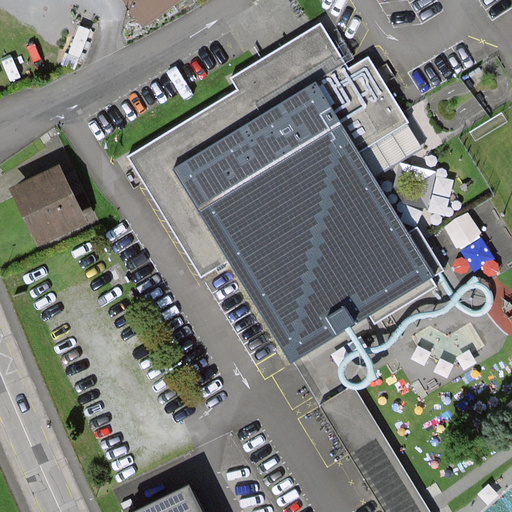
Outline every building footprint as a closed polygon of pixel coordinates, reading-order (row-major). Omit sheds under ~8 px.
[(345,121),(362,152),(404,127),(364,62),(346,73),(318,27),(230,81),(237,92),(126,160),(200,280),(225,265),(193,214),(345,121)] [(345,121),(193,214),(225,265),(290,370),(439,278),(362,152),(345,121)] [(14,194),(37,244),(83,223),(60,172),(14,194)] [(429,511),(352,387),(317,408),(382,511),(429,511)] [(203,511),(192,487),(142,511),(203,511)]
